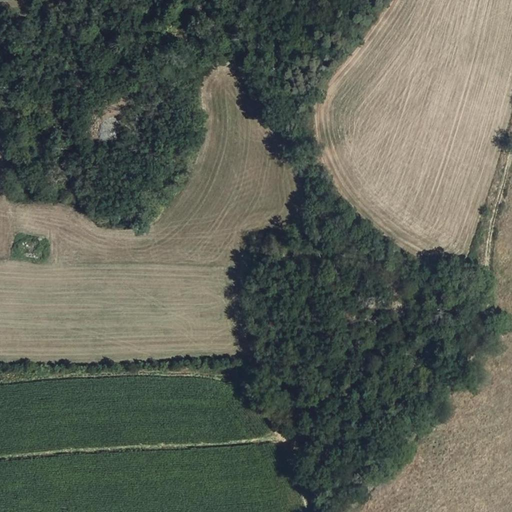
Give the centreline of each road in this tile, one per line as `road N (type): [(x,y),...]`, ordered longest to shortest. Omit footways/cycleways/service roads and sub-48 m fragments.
road 1 (track): [(511,152),(486,259),(477,348),(350,511)]
road 2 (track): [(420,430),(278,433)]
